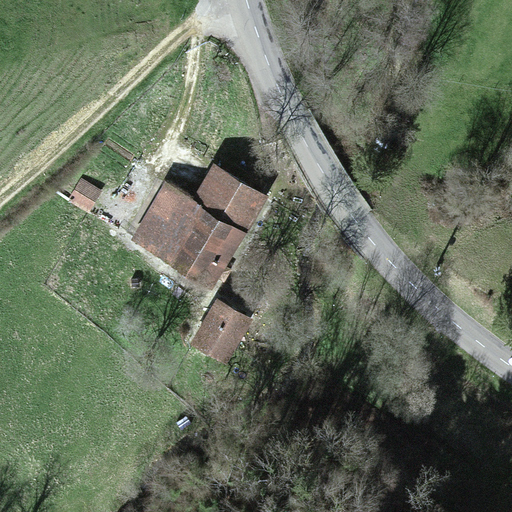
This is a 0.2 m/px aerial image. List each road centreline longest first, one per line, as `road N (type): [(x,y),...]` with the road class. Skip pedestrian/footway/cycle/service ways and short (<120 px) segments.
road 1 (secondary): [(246,0),(291,111),(352,216),(425,297),(511,366)]
road 2 (track): [(214,0),(0,201)]
